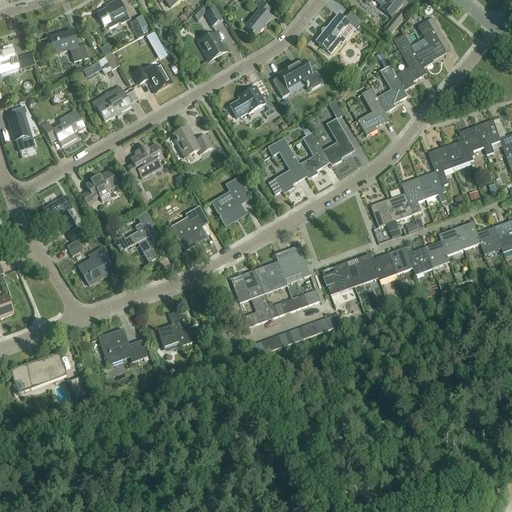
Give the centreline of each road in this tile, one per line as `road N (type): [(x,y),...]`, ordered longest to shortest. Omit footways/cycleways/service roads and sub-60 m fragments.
road 1 (residential): [(197,277),(388,162),(497,30)]
road 2 (residential): [(10,200),(272,51),(319,0)]
road 3 (residential): [(78,318),(10,200)]
road 4 (residential): [(78,318),(197,277)]
